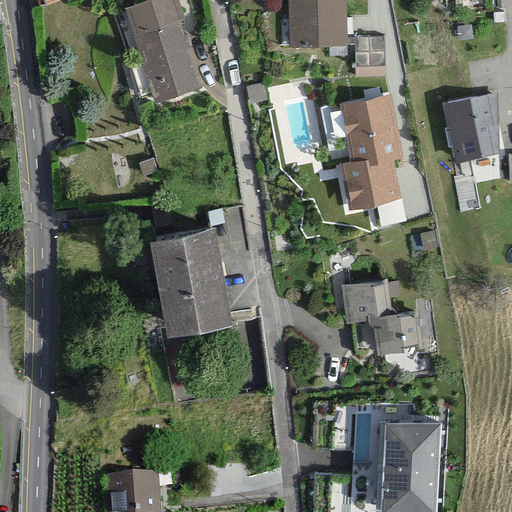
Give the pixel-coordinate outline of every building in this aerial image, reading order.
[(135,0),(127,3),(158,102),(209,86),(181,0),(135,0)] [(352,0),(285,0),(286,41),(353,40),(352,0)] [(388,74),(387,32),(356,33),(357,74),(388,74)] [(394,90),(331,99),(347,209),(410,200),(394,90)] [(498,93),(443,104),(456,164),(501,154),(498,93)] [(150,240),(168,338),(233,327),(214,228),(150,240)] [(418,346),(415,301),(386,303),(384,276),(336,279),(337,306),(357,305),(360,349),(418,346)] [(437,511),(442,422),(385,424),(380,511),(437,511)] [(108,511),(161,511),(159,471),(105,475),(108,511)]
